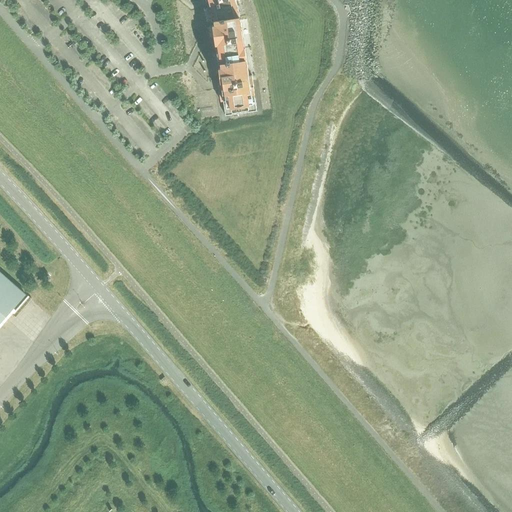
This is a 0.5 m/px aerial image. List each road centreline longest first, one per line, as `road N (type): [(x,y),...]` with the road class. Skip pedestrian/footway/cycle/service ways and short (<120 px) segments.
road 1 (secondary): [(293,511),(99,287)]
road 2 (unclassified): [(141,169),(0,8)]
road 3 (unclassified): [(0,401),(99,287)]
road 4 (secondary): [(99,287),(0,177)]
